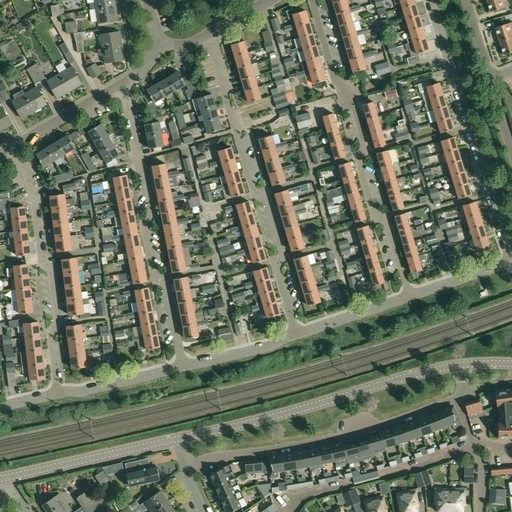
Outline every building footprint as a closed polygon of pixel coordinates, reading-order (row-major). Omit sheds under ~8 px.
[(94,0),(94,2),(90,3),(91,10),(96,9),(116,6),(114,0),(94,0)] [(346,0),(342,0),(333,3),(337,14),(360,8),(360,5),(349,8),(346,0)] [(486,0),(490,12),(508,7),(506,0),(486,0)] [(415,4),(402,8),(406,19),(418,16),(415,4)] [(51,6),(52,12),(53,17),(59,16),(59,15),(57,5),(51,6)] [(91,10),(89,10),(91,23),(98,22),(98,23),(118,20),(116,6),(96,9),(91,10)] [(360,8),(337,14),(340,26),(353,22),(350,13),(361,10),(360,8)] [(295,23),(284,27),(284,29),(309,22),(305,11),(295,14),(294,9),(286,11),(289,19),(294,18),(295,23)] [(418,16),(406,19),(409,31),(422,27),(418,16)] [(277,18),(271,20),(274,32),(280,30),(277,18)] [(71,22),(65,23),(67,34),(73,33),(77,32),(76,21),(71,22)] [(309,22),(284,29),(285,32),(297,28),(299,38),(312,34),(309,22)] [(353,22),(340,26),(343,38),(367,31),(367,28),(355,31),(353,22)] [(511,22),(495,27),(499,41),(511,37),(511,33),(511,32),(511,22)] [(21,23),(16,26),(19,32),(24,30),(21,23)] [(54,27),(48,31),(53,38),(58,34),(54,27)] [(411,38),(406,39),(408,44),(413,42),(425,39),(422,27),(409,31),(411,38)] [(367,31),(343,38),(347,49),(359,45),(357,36),(368,32),(367,31)] [(83,32),(73,33),(76,43),(78,53),(84,52),(82,41),(84,41),(83,32)] [(120,32),(100,35),(102,49),(122,46),(120,32)] [(302,47),(291,50),(291,53),(315,45),(312,34),(299,38),(302,47)] [(511,37),(499,41),(504,56),(511,52),(511,37)] [(408,44),(405,45),(407,51),(415,48),(416,54),(429,50),(425,39),(413,42),(408,44)] [(244,41),(231,45),(235,57),(248,53),(244,41)] [(65,43),(59,46),(70,64),(71,64),(76,61),(65,43)] [(315,45),(291,53),(292,55),(298,53),(300,62),(306,61),(319,57),(315,45)] [(359,45),(347,49),(350,61),(363,57),(374,54),(373,52),(362,55),(359,45)] [(396,47),(388,50),(390,54),(404,50),(403,45),(396,47)] [(102,49),(98,50),(98,55),(100,56),(103,56),(104,63),(125,60),(122,46),(102,49)] [(248,53),(235,57),(238,68),(251,64),(248,53)] [(363,57),(350,61),(353,73),(366,69),(365,63),(363,59),(374,56),(374,54),(363,57)] [(411,58),(407,59),(408,62),(409,65),(420,62),(418,56),(411,58)] [(271,58),(269,59),(272,71),(280,68),(276,57),(271,58)] [(292,57),(284,60),(285,66),(294,64),(292,57)] [(304,71),(296,73),(297,76),(322,69),(319,57),(306,61),(309,69),(304,71)] [(387,62),(375,66),(378,76),(390,72),(387,62)] [(37,63),(32,66),(41,81),(46,78),(37,63)] [(92,66),(87,69),(92,79),(101,74),(96,66),(95,64),(92,66)] [(251,64),(238,68),(242,80),(254,76),(251,64)] [(105,65),(96,66),(101,74),(106,71),(105,65)] [(32,66),(26,69),(35,84),(41,81),(32,66)] [(72,67),(60,74),(70,92),(75,88),(82,85),(72,67)] [(280,68),(272,71),(275,83),(283,80),(283,79),(280,69),(280,68)] [(322,69),(297,76),(297,78),(305,76),(308,86),(313,84),(326,80),(322,69)] [(178,72),(171,76),(179,89),(180,88),(186,85),(188,89),(185,91),(187,95),(186,96),(188,99),(192,96),(193,97),(198,94),(191,82),(188,75),(182,79),(178,72)] [(60,74),(47,81),(51,88),(57,99),(70,92),(60,74)] [(171,76),(159,83),(166,96),(179,89),(171,76)] [(254,76),(242,80),(244,88),(245,91),(258,88),(254,76)] [(283,80),(275,83),(277,89),(279,94),(285,92),(283,84),(284,84),(283,81),(283,80)] [(429,81),(417,85),(420,93),(428,91),(430,98),(443,95),(441,88),(439,83),(430,85),(429,81)] [(148,93),(143,96),(148,105),(151,123),(158,122),(154,103),(166,96),(159,83),(150,88),(146,90),(148,93)] [(258,88),(245,91),(249,103),(261,99),(259,92),(264,91),(262,86),(258,88)] [(34,88),(24,94),(34,112),(47,105),(38,88),(37,87),(34,88)] [(5,88),(0,91),(6,101),(11,98),(5,88)] [(395,88),(384,92),(386,98),(397,95),(395,88)] [(15,99),(12,101),(22,119),(34,112),(24,94),(22,90),(13,95),(15,99)] [(285,92),(287,100),(293,98),(294,98),(292,90),(291,90),(285,92)] [(279,94),(272,95),(274,103),(287,100),(285,92),(279,94)] [(211,94),(197,98),(201,110),(215,106),(211,94)] [(443,95),(430,98),(433,110),(446,106),(443,95)] [(287,100),(274,103),(276,109),(276,110),(289,106),(288,103),(287,100)] [(373,102),(363,105),(367,119),(377,116),(373,102)] [(180,106),(173,108),(176,118),(183,116),(180,106)] [(197,111),(196,113),(197,115),(199,116),(202,115),(204,122),(219,118),(215,106),(201,110),(197,111)] [(446,106),(433,110),(437,122),(450,118),(446,106)] [(0,131),(12,125),(2,107),(0,108),(0,131)] [(288,108),(278,111),(280,117),(289,114),(288,108)] [(309,112),(295,116),(299,129),(307,126),(312,125),(309,112)] [(413,112),(407,114),(409,121),(415,119),(413,112)] [(333,113),(323,116),(327,131),(337,128),(333,113)] [(183,116),(176,118),(179,127),(186,125),(183,116)] [(377,116),(367,119),(371,133),(381,131),(377,116)] [(219,118),(204,122),(208,134),(222,130),(219,118)] [(450,118),(437,122),(441,133),(453,129),(450,118)] [(151,123),(145,124),(147,137),(162,134),(167,133),(166,128),(161,129),(160,122),(158,122),(151,123)] [(86,125),(78,130),(82,136),(88,132),(94,143),(108,135),(101,124),(90,131),(86,125)] [(195,126),(183,129),(183,130),(184,134),(196,130),(195,126)] [(337,128),(327,131),(331,145),(341,142),(337,128)] [(67,135),(57,142),(65,155),(75,148),(71,142),(79,137),(76,131),(68,136),(67,135)] [(381,131),(371,133),(375,148),(386,145),(381,131)] [(401,133),(395,134),(396,141),(409,138),(407,131),(401,133)] [(162,134),(147,137),(149,149),(164,146),(162,134)] [(108,135),(94,143),(101,153),(114,145),(108,135)] [(185,137),(182,138),(184,144),(193,141),(192,135),(185,137)] [(272,135),(259,139),(263,151),(286,144),(286,141),(275,145),(272,135)] [(312,136),(306,138),(308,144),(314,142),(312,136)] [(453,137),(441,141),(444,152),(457,149),(453,137)] [(180,139),(171,142),(172,147),(181,145),(180,139)] [(57,142),(46,148),(54,161),(65,155),(57,142)] [(341,142),(331,145),(335,160),(345,157),(341,142)] [(286,144),(263,151),(266,162),(279,159),(276,150),(287,146),(286,144)] [(90,159),(85,162),(90,172),(96,169),(92,162),(97,160),(103,156),(107,164),(118,157),(120,156),(114,145),(101,153),(90,159)] [(426,146),(418,148),(419,154),(428,151),(426,146)] [(221,161),(210,164),(210,166),(234,159),(230,147),(218,151),(221,161)] [(46,148),(36,155),(44,168),(54,161),(46,148)] [(457,149),(444,152),(448,164),(461,160),(457,149)] [(387,150),(376,153),(381,168),(391,165),(387,150)] [(304,151),(298,153),(300,160),(306,158),(304,151)] [(316,151),(311,153),(314,165),(320,163),(316,151)] [(87,153),(81,156),(85,162),(90,159),(87,153)] [(205,155),(196,158),(199,169),(208,166),(205,155)] [(188,158),(183,160),(186,171),(191,169),(188,158)] [(234,159),(210,166),(211,168),(222,165),(225,174),(237,171),(234,159)] [(279,159),(266,162),(270,174),(293,167),(293,165),(282,168),(279,159)] [(461,160),(448,164),(451,176),(464,172),(461,160)] [(349,162),(339,165),(343,180),(353,177),(349,162)] [(165,163),(152,166),(155,178),(179,173),(179,171),(167,173),(165,163)] [(391,165),(381,168),(385,182),(395,179),(391,165)] [(293,167),(270,174),(273,186),(286,182),(283,172),(294,169),(293,167)] [(71,171),(62,174),(66,180),(73,177),(71,171)] [(227,183),(216,187),(217,189),(241,182),(237,171),(225,174),(227,183)] [(464,172),(451,176),(455,187),(468,183),(464,172)] [(179,173),(155,178),(157,190),(170,187),(178,186),(176,176),(179,176),(179,173)] [(62,174),(53,177),(55,183),(66,180),(62,174)] [(108,188),(103,189),(103,192),(128,187),(126,175),(113,177),(114,183),(107,184),(108,188)] [(353,177),(343,180),(347,194),(357,191),(353,177)] [(395,179),(385,182),(389,196),(399,193),(395,179)] [(74,182),(62,186),(64,192),(75,189),(74,182)] [(102,182),(90,184),(92,194),(103,192),(103,189),(102,182)] [(241,182),(217,189),(218,191),(229,188),(232,197),(244,194),(241,182)] [(468,183),(455,187),(457,192),(459,199),(471,195),(468,183)] [(287,190),(275,193),(279,205),(291,201),(298,199),(296,192),(297,192),(300,191),(301,193),(309,190),(307,184),(287,190)] [(128,187),(103,192),(104,194),(112,193),(113,196),(116,196),(117,201),(130,199),(128,187)] [(170,187),(157,190),(159,202),(184,197),(183,195),(178,196),(177,192),(171,193),(170,187)] [(337,188),(326,192),(328,200),(332,199),(340,196),(337,188)] [(357,191),(347,194),(350,203),(351,208),(361,205),(357,191)] [(87,192),(80,194),(81,201),(89,200),(87,192)] [(210,192),(204,193),(206,202),(212,201),(210,192)] [(399,193),(389,196),(393,210),(404,207),(399,193)] [(64,194),(50,196),(52,210),(66,208),(65,200),(64,194)] [(19,197),(10,198),(11,207),(20,206),(19,197)] [(184,197),(159,202),(161,213),(174,211),(173,201),(184,199),(184,197)] [(439,197),(431,199),(434,206),(441,205),(439,197)] [(119,211),(107,213),(108,215),(133,210),(130,199),(117,201),(119,211)] [(328,200),(325,201),(328,208),(334,206),(332,199),(328,200)] [(312,200),(304,202),(306,207),(306,209),(314,207),(312,200)] [(236,205),(207,213),(210,225),(215,223),(223,221),(221,215),(237,210),(239,216),(252,213),(248,201),(236,205)] [(291,201),(279,205),(282,216),(294,213),(295,215),(301,213),(300,209),(294,211),(292,206),(291,201)] [(475,201),(462,205),(465,213),(466,217),(479,213),(475,201)] [(334,206),(328,208),(330,214),(336,212),(339,211),(337,205),(334,206)] [(361,205),(351,208),(355,222),(365,219),(361,205)] [(11,214),(4,214),(5,220),(12,219),(25,218),(24,206),(20,206),(11,207),(11,214)] [(66,208),(52,210),(54,224),(68,222),(67,216),(67,214),(72,213),(71,207),(66,208)] [(133,210),(108,215),(108,217),(114,216),(120,215),(122,225),(135,222),(133,210)] [(174,211),(161,213),(164,225),(188,220),(188,218),(176,221),(174,211)] [(336,212),(330,214),(332,221),(338,219),(336,212)] [(239,227),(225,230),(226,233),(231,231),(255,224),(252,213),(239,216),(242,226),(239,227)] [(294,213),(282,216),(284,223),(285,228),(298,224),(304,222),(301,213),(295,215),(294,213)] [(405,213),(395,216),(399,230),(409,227),(408,223),(405,213)] [(466,217),(462,219),(463,223),(463,224),(468,223),(470,229),(483,225),(479,213),(466,217)] [(25,218),(12,219),(14,232),(18,231),(27,230),(25,218)] [(188,220),(164,225),(166,237),(179,234),(177,225),(189,223),(188,220)] [(68,222),(54,224),(55,238),(70,236),(68,222)] [(103,236),(102,236),(103,241),(113,239),(137,234),(135,222),(122,225),(124,234),(118,235),(112,236),(112,234),(103,236)] [(199,223),(190,225),(191,231),(201,229),(199,223)] [(255,224),(231,231),(231,234),(243,230),(246,239),(258,236),(255,224)] [(298,224),(285,228),(289,239),(313,232),(312,230),(300,233),(298,224)] [(367,225),(357,228),(361,243),(372,240),(367,225)] [(483,225),(470,229),(473,240),(486,236),(483,225)] [(448,228),(446,229),(448,235),(457,233),(455,226),(448,228)] [(409,227),(399,230),(403,245),(414,242),(411,233),(409,228),(409,227)] [(14,237),(8,238),(8,244),(15,244),(28,242),(27,230),(18,231),(14,232),(14,237)] [(325,230),(319,231),(322,240),(328,238),(325,230)] [(313,232),(289,239),(292,251),(304,248),(302,238),(313,235),(313,232)] [(457,233),(448,235),(450,242),(458,239),(457,233)] [(137,234),(113,239),(113,241),(125,239),(127,248),(140,246),(137,234)] [(179,234),(166,237),(168,249),(193,244),(192,242),(181,244),(179,234)] [(435,235),(426,238),(427,245),(431,244),(437,242),(435,235)] [(70,236),(55,238),(57,252),(72,250),(70,236)] [(249,249),(237,252),(238,254),(262,247),(258,236),(246,239),(249,249)] [(486,236),(473,240),(477,252),(490,248),(486,236)] [(227,238),(216,241),(218,248),(229,245),(227,238)] [(347,240),(338,243),(340,250),(349,247),(347,240)] [(361,243),(354,246),(355,251),(363,249),(365,257),(376,254),(372,240),(361,243)] [(28,242),(15,244),(16,256),(25,255),(30,254),(28,242)] [(193,246),(194,251),(209,248),(208,242),(193,245),(193,246)] [(414,242),(403,245),(407,259),(418,256),(414,242)] [(112,244),(103,245),(104,252),(113,250),(112,245),(112,244)] [(193,244),(168,249),(170,261),(183,258),(182,249),(193,246),(193,245),(193,244)] [(232,245),(219,249),(221,255),(234,251),(232,245)] [(128,258),(117,260),(117,263),(142,258),(140,246),(127,248),(128,258)] [(262,247),(238,254),(239,257),(245,255),(246,259),(251,258),(253,263),(265,259),(262,247)] [(349,247),(340,250),(342,255),(351,253),(349,247)] [(451,248),(446,249),(447,253),(450,265),(456,263),(452,251),(451,248)] [(331,251),(325,252),(327,262),(334,260),(331,251)] [(238,254),(222,259),(223,263),(239,259),(239,257),(238,254)] [(376,254),(365,257),(369,271),(380,268),(376,254)] [(418,256),(407,259),(411,273),(422,270),(419,261),(425,260),(423,254),(418,256)] [(307,255),(294,259),(298,271),(322,264),(321,261),(312,264),(311,260),(308,261),(307,255)] [(76,257),(62,259),(64,273),(78,272),(78,271),(78,267),(76,257)] [(183,258),(170,261),(173,273),(186,270),(192,269),(200,267),(199,263),(191,265),(190,257),(183,258)] [(442,257),(436,259),(439,271),(445,269),(442,257)] [(142,258),(117,263),(118,265),(129,263),(131,272),(144,270),(142,258)] [(327,262),(325,262),(327,268),(335,266),(334,260),(327,262)] [(355,261),(346,263),(348,269),(356,267),(355,261)] [(26,264),(13,265),(15,278),(28,276),(26,264)] [(322,264),(298,271),(301,282),(314,279),(311,269),(322,266),(322,264)] [(256,280),(245,284),(245,286),(269,279),(266,267),(253,271),(256,280)] [(380,268),(369,271),(374,286),(384,282),(380,268)] [(144,270),(131,272),(133,284),(146,282),(144,270)] [(78,272),(64,273),(66,287),(80,286),(78,272)] [(336,273),(327,275),(329,281),(337,279),(336,273)] [(28,276),(15,278),(16,290),(29,288),(28,276)] [(354,276),(348,278),(351,289),(357,288),(354,276)] [(187,277),(174,279),(176,291),(189,289),(187,277)] [(269,279),(245,286),(246,288),(257,285),(260,294),(272,291),(269,279)] [(314,279),(301,282),(305,294),(328,287),(328,285),(316,288),(314,279)] [(214,285),(201,288),(203,294),(215,291),(214,285)] [(80,286),(66,287),(67,301),(82,299),(80,286)] [(147,287),(134,290),(137,302),(150,299),(147,287)] [(328,287),(305,294),(308,306),(320,302),(318,292),(329,289),(328,287)] [(29,288),(16,290),(18,302),(31,300),(29,288)] [(357,288),(351,289),(353,299),(359,297),(357,288)] [(189,289),(176,291),(178,303),(203,298),(203,296),(197,297),(191,298),(189,289)] [(263,304),(251,307),(252,309),(276,302),(272,291),(260,294),(263,304)] [(243,292),(231,295),(233,301),(245,298),(243,292)] [(203,298),(178,303),(181,315),(194,312),(192,303),(204,300),(203,298)] [(82,299),(67,301),(69,315),(82,314),(84,314),(83,305),(87,305),(86,299),(82,299)] [(139,312),(127,314),(127,316),(144,313),(152,311),(150,299),(137,302),(139,312)] [(222,299),(214,300),(216,308),(224,307),(222,299)] [(31,300),(18,302),(19,314),(32,312),(31,300)] [(276,302),(252,309),(252,312),(264,308),(267,318),(279,314),(276,302)] [(144,313),(127,316),(128,319),(140,316),(141,326),(145,325),(155,323),(152,311),(144,313)] [(194,312),(181,315),(183,327),(208,322),(207,319),(196,322),(194,312)] [(29,317),(9,321),(10,328),(24,325),(24,332),(21,333),(21,338),(25,337),(39,336),(38,321),(29,322),(29,317)] [(208,322),(183,327),(185,339),(199,336),(197,327),(208,324),(208,322)] [(143,335),(131,337),(132,340),(157,335),(155,323),(145,325),(141,326),(143,335)] [(242,323),(234,325),(237,335),(244,333),(242,323)] [(81,324),(67,326),(69,340),(83,338),(86,338),(85,332),(82,332),(81,324)] [(229,327),(218,330),(221,341),(232,338),(229,327)] [(157,335),(132,340),(132,342),(144,340),(146,350),(159,347),(157,335)] [(39,336),(25,337),(27,351),(41,350),(39,336)] [(83,338),(69,340),(70,354),(85,352),(83,338)] [(11,344),(3,345),(4,355),(6,354),(13,354),(11,344)] [(41,350),(27,351),(28,366),(43,364),(41,350)] [(85,352),(70,354),(72,369),(87,367),(85,352)] [(43,364),(28,366),(29,372),(30,380),(44,378),(43,364)] [(15,367),(6,368),(8,388),(16,386),(14,372),(15,372),(15,367)] [(511,389),(496,392),(498,406),(500,406),(501,423),(499,423),(499,437),(511,436),(511,389)] [(479,399),(465,404),(468,415),(469,416),(483,412),(479,399)] [(441,413),(446,425),(449,423),(451,423),(453,428),(461,424),(454,408),(441,413)] [(440,411),(428,415),(433,429),(437,428),(440,427),(442,426),(443,429),(447,428),(445,425),(446,425),(441,413),(440,411)] [(417,420),(416,420),(421,434),(424,433),(428,432),(431,430),(433,429),(428,415),(419,419),(417,420)] [(405,424),(404,424),(409,438),(412,437),(415,436),(419,435),(421,434),(416,420),(407,423),(405,424)] [(393,428),(392,428),(397,442),(400,441),(403,440),(406,439),(409,438),(404,424),(395,427),(393,428)] [(381,431),(381,433),(384,446),(385,446),(388,445),(391,444),(394,443),(397,442),(392,428),(381,431)] [(373,436),(368,438),(373,453),(376,452),(380,451),(383,451),(386,450),(385,446),(384,446),(381,433),(380,435),(373,436)] [(357,443),(361,460),(374,457),(373,453),(368,438),(357,443)] [(343,442),(331,445),(335,459),(338,459),(341,458),(344,457),(347,457),(347,456),(344,443),(343,442)] [(345,444),(344,443),(347,456),(347,457),(349,464),(361,460),(357,443),(345,444)] [(328,445),(319,447),(322,462),(325,462),(328,461),(332,460),(335,459),(331,445),(328,445)] [(319,447),(306,450),(309,465),(312,464),(316,463),(319,463),(322,462),(319,447)] [(301,451),(294,452),(296,467),(300,466),(303,466),(306,465),(309,465),(306,450),(303,450),(301,451)] [(388,450),(377,453),(379,461),(391,457),(388,450)] [(294,452),(281,454),(281,457),(282,457),(284,469),(287,469),(290,468),(294,468),(296,467),(294,452)] [(281,457),(267,459),(267,461),(270,477),(278,475),(278,470),(281,469),(284,469),(282,457),(281,457)] [(140,460),(125,463),(127,473),(129,483),(137,481),(138,485),(159,480),(158,477),(159,477),(157,469),(156,469),(156,466),(143,469),(140,460)] [(261,460),(253,461),(254,474),(263,473),(261,460)] [(253,461),(245,462),(246,475),(254,474),(253,461)] [(230,464),(209,473),(215,487),(230,481),(230,480),(227,474),(233,471),(230,464)] [(110,465),(102,467),(107,474),(112,473),(110,465)] [(511,467),(491,469),(491,475),(511,473),(511,467)] [(464,469),(464,483),(473,483),(473,469),(464,469)] [(427,470),(420,472),(424,486),(431,484),(427,470)] [(377,471),(365,474),(367,481),(379,478),(377,471)] [(420,472),(414,474),(418,487),(424,486),(420,472)] [(361,475),(353,477),(355,484),(367,481),(365,474),(361,475)] [(230,481),(215,487),(221,500),(235,494),(235,493),(233,487),(238,485),(235,478),(230,480),(230,481)] [(386,482),(378,484),(381,494),(388,492),(386,482)] [(263,484),(256,485),(265,497),(266,496),(270,493),(268,490),(270,488),(269,483),(263,484)] [(83,493),(76,498),(82,507),(97,496),(90,487),(82,492),(83,493)] [(435,488),(435,498),(436,498),(436,502),(437,502),(437,511),(441,511),(449,511),(450,491),(441,491),(441,488),(435,488)] [(355,489),(349,491),(353,504),(360,501),(355,489)] [(409,493),(398,494),(400,511),(416,511),(415,503),(416,503),(416,499),(417,499),(415,489),(408,490),(409,493)] [(450,491),(449,511),(457,511),(458,511),(462,511),(462,503),(464,503),(464,498),(465,498),(465,489),(459,489),(458,491),(450,491)] [(136,501),(129,506),(132,511),(141,511),(149,507),(152,511),(155,509),(168,501),(161,491),(149,499),(149,500),(139,506),(136,501)] [(235,494),(221,500),(225,511),(230,511),(241,507),(238,500),(244,498),(241,491),(235,493),(235,494)] [(349,491),(342,494),(347,506),(353,504),(349,491)] [(59,495),(43,505),(48,511),(65,511),(66,511),(70,509),(61,495),(60,495),(59,495)] [(490,495),(489,502),(504,503),(505,497),(500,496),(490,495)] [(97,496),(82,507),(85,511),(90,511),(99,507),(97,504),(100,502),(97,496)] [(122,498),(113,504),(118,511),(120,509),(121,511),(125,508),(124,507),(126,506),(122,498)] [(371,498),(365,500),(367,509),(368,509),(368,511),(386,511),(382,498),(372,500),(371,498)] [(168,501),(155,509),(157,511),(172,511),(174,510),(168,501)] [(273,503),(262,511),(272,511),(277,509),(273,503)]
